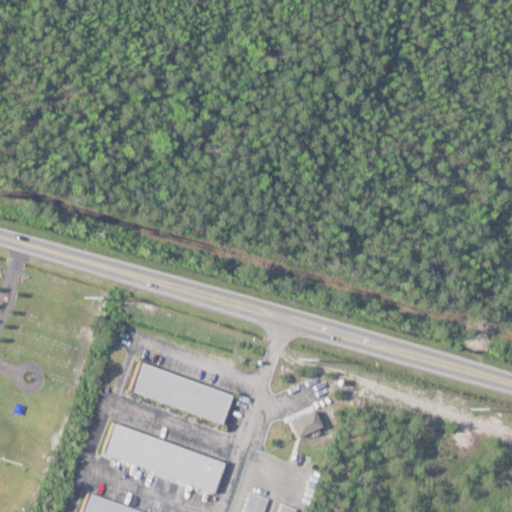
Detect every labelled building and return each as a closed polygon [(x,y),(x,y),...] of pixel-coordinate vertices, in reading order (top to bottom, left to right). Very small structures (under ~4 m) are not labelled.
[(140,360),(232,393),(222,422),(130,389),(140,360)] [(289,421),(297,437),(321,425),(314,409),(289,421)] [(114,421),(224,461),(213,492),(102,451),(114,421)] [(241,511),(249,490),(268,497),(262,511),(241,511)] [(81,511),(88,491),(147,511),(81,511)] [(277,511),(281,501),(296,507),(294,511),(277,511)]
